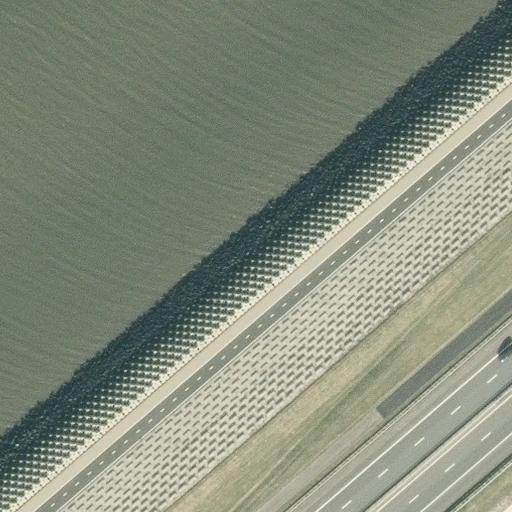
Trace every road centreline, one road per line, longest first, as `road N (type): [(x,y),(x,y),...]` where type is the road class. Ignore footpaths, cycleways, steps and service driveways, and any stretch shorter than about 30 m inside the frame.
road 1 (motorway): [(511,355),(331,511)]
road 2 (motorway): [(391,511),(511,407)]
